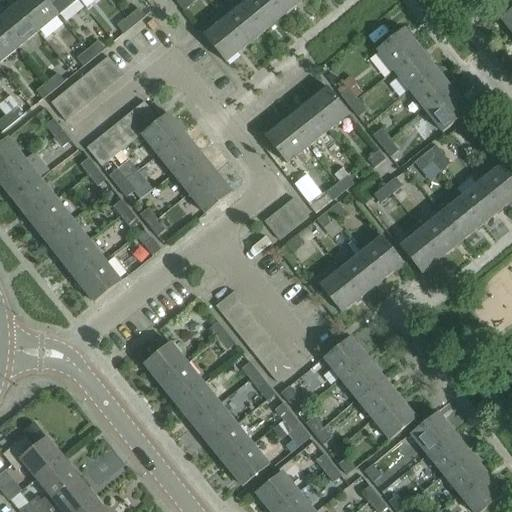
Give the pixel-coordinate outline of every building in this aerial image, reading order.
[(58,16),(44,0),(24,0),(16,6),(38,33),(58,16)] [(44,0),(58,16),(78,0),(44,0)] [(194,3),(191,0),(180,0),(177,4),(184,12),(194,3)] [(271,0),(249,0),(243,5),(265,31),(284,15),(271,0)] [(271,0),(284,15),(303,0),(271,0)] [(243,5),(224,21),(245,47),(265,31),(243,5)] [(16,6),(0,19),(0,28),(17,49),(38,33),(16,6)] [(138,9),(127,18),(134,27),(145,18),(138,9)] [(511,34),(511,10),(500,20),(511,34)] [(134,27),(127,18),(117,27),(123,35),(134,27)] [(224,21),(204,37),(225,63),(245,47),(224,21)] [(0,63),(17,49),(0,28),(0,63)] [(420,50),(403,30),(377,51),(393,71),(420,50)] [(93,60),(105,50),(98,42),(86,51),(93,60)] [(436,71),(420,50),(393,71),(410,92),(436,71)] [(93,60),(86,51),(76,59),(83,68),(93,60)] [(123,76),(108,58),(98,66),(114,84),(123,76)] [(114,84),(98,66),(89,73),(104,92),(114,84)] [(453,92),(436,71),(410,92),(426,113),(453,92)] [(104,92),(89,73),(79,81),(94,100),(104,92)] [(57,74),(45,84),(52,93),(64,83),(57,74)] [(94,100),(79,81),(70,89),(85,107),(94,100)] [(52,93),(45,84),(35,92),(42,101),(52,93)] [(328,88),(307,105),(328,132),(349,115),(328,88)] [(70,89),(60,97),(75,115),(85,107),(70,89)] [(348,107),(357,100),(348,89),(340,96),(348,107)] [(469,112),(453,92),(426,113),(443,133),(469,112)] [(75,115),(60,97),(51,104),(66,123),(75,115)] [(357,100),(348,107),(358,119),(366,112),(357,100)] [(398,100),(377,114),(383,124),(404,110),(398,100)] [(159,121),(144,103),(134,110),(149,129),(159,121)] [(328,132),(307,105),(286,122),(307,148),(328,132)] [(17,107),(4,117),(11,125),(24,116),(17,107)] [(149,129),(134,110),(125,118),(140,137),(141,136),(149,129)] [(159,121),(149,129),(141,136),(157,156),(184,134),(168,114),(159,121)] [(11,125),(4,117),(0,120),(0,130),(2,133),(11,125)] [(125,118),(115,126),(130,144),(140,137),(125,118)] [(61,130),(53,120),(45,127),(53,136),(61,130)] [(474,129),(467,120),(455,130),(463,139),(474,129)] [(307,148),(286,122),(265,138),(287,165),(307,148)] [(130,144),(115,126),(106,134),(121,152),(130,144)] [(71,142),(61,130),(53,136),(62,148),(71,142)] [(381,149),(390,141),(381,130),(372,137),(381,149)] [(106,134),(96,141),(111,160),(121,152),(106,134)] [(184,134),(157,156),(173,175),(200,154),(184,134)] [(7,139),(0,144),(0,177),(23,159),(7,139)] [(111,160),(96,141),(86,149),(101,168),(111,160)] [(390,141),(381,149),(389,159),(398,152),(390,141)] [(435,146),(425,154),(432,163),(437,168),(446,161),(442,156),(443,155),(435,146)] [(385,160),(378,151),(367,160),(374,169),(385,160)] [(216,174),(200,154),(173,175),(189,195),(216,174)] [(432,163),(425,154),(413,164),(420,172),(432,163)] [(40,180),(23,159),(0,177),(0,184),(13,201),(40,180)] [(87,176),(96,169),(88,159),(80,166),(87,176)] [(511,177),(502,165),(481,182),(503,209),(511,201),(511,177)] [(106,181),(96,169),(87,176),(97,188),(106,181)] [(117,188),(126,181),(117,170),(108,177),(117,188)] [(216,174),(189,195),(205,215),(232,194),(216,174)] [(347,176),(337,184),(344,193),(354,185),(347,176)] [(384,187),(391,196),(402,187),(395,178),(384,187)] [(40,180),(13,201),(29,222),(56,200),(40,180)] [(126,181),(117,188),(126,199),(135,192),(126,181)] [(503,209),(481,182),(461,198),(483,225),(503,209)] [(344,193),(337,184),(325,193),(332,202),(344,193)] [(391,196),(384,187),(373,196),(380,205),(391,196)] [(461,198),(440,215),(462,242),(483,225),(461,198)] [(308,218),(294,199),(283,207),(298,226),(308,218)] [(72,221),(56,200),(29,222),(46,242),(72,221)] [(120,217),(129,210),(121,200),(112,208),(120,217)] [(327,212),(334,221),(345,212),(338,203),(327,212)] [(283,207),(274,215),(289,234),(298,226),(283,207)] [(149,228),(158,221),(148,209),(139,216),(149,228)] [(139,223),(129,210),(120,217),(130,230),(139,223)] [(327,212),(318,219),(316,221),(323,230),(334,221),(327,212)] [(289,234),(274,215),(264,223),(279,242),(289,234)] [(440,215),(420,231),(442,258),(462,242),(440,215)] [(72,221),(46,242),(62,263),(89,242),(72,221)] [(165,231),(158,221),(149,228),(156,238),(165,231)] [(442,258),(420,231),(399,248),(421,275),(442,258)] [(297,236),(285,245),(292,254),(304,245),(297,236)] [(382,281),(403,264),(382,238),(361,254),(382,281)] [(152,257),(161,250),(152,239),(144,246),(152,257)] [(89,242),(62,263),(78,283),(105,262),(89,242)] [(382,281),(361,254),(341,271),(362,297),(382,281)] [(105,262),(78,283),(94,304),(121,283),(105,262)] [(362,297),(341,271),(320,288),(341,314),(362,297)] [(295,369),(234,292),(215,307),(277,384),(295,369)] [(225,333),(217,324),(208,331),(216,340),(225,333)] [(225,333),(216,340),(226,352),(235,345),(225,333)] [(366,359),(350,338),(323,359),(340,380),(366,359)] [(160,385),(186,364),(170,344),(143,365),(160,385)] [(366,359),(340,380),(357,400),(383,379),(366,359)] [(203,384),(186,364),(160,385),(176,406),(203,384)] [(257,374),(249,364),(240,371),(249,381),(257,374)] [(257,374),(249,381),(258,393),(267,386),(257,374)] [(305,374),(281,395),(290,406),(315,386),(305,374)] [(383,379),(357,400),(373,421),(400,400),(383,379)] [(203,384),(176,406),(193,426),(219,405),(203,384)] [(400,400),(373,421),(390,441),(416,420),(400,400)] [(282,422),(291,415),(283,404),(274,411),(282,422)] [(236,425),(219,405),(193,426),(209,447),(236,425)] [(453,434),(437,414),(410,435),(427,456),(453,434)] [(291,415),(282,422),(291,433),(300,426),(291,415)] [(313,435),(322,428),(313,417),(305,424),(313,435)] [(253,446),(236,425),(209,447),(226,467),(253,446)] [(331,439),(322,428),(313,435),(322,447),(331,439)] [(470,455),(453,434),(427,456),(444,476),(470,455)] [(37,481),(63,459),(47,439),(35,448),(26,437),(3,455),(16,472),(24,466),(37,481)] [(269,466),(253,446),(226,467),(242,488),(269,466)] [(323,473),(332,466),(324,455),(315,462),(323,473)] [(470,455),(444,476),(460,497),(487,475),(470,455)] [(347,477),(355,469),(346,458),(337,465),(347,477)] [(63,459),(37,481),(48,496),(41,502),(38,497),(19,511),(38,511),(79,479),(63,459)] [(332,466),(323,473),(332,484),(341,477),(332,466)] [(372,484),(381,477),(372,466),(363,473),(372,484)] [(269,511),(274,511),(298,493),(282,473),(255,494),(269,511)] [(323,473),(308,485),(320,500),(335,488),(323,473)] [(483,511),(503,496),(487,475),(460,497),(472,511),(483,511)] [(79,511),(95,499),(79,479),(38,511),(49,511),(56,505),(61,511),(79,511)] [(368,504),(377,497),(369,487),(360,494),(368,504)] [(313,511),(298,493),(274,511),(313,511)] [(395,511),(399,511),(406,507),(396,496),(387,503),(395,511)] [(377,497),(368,504),(374,511),(382,511),(387,509),(377,497)] [(105,511),(95,499),(79,511),(105,511)]
